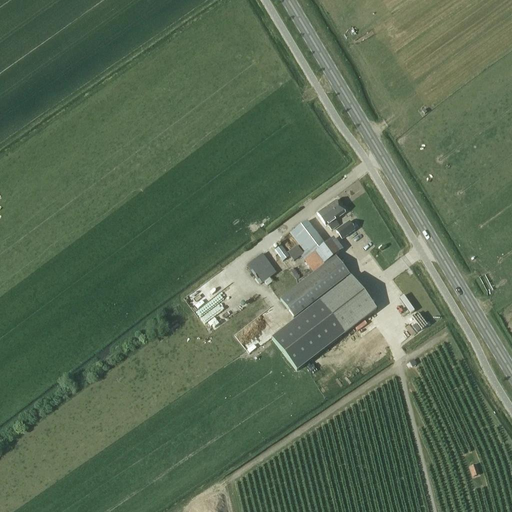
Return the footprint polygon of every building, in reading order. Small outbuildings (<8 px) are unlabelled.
[(326,227),(328,226),(332,232),(339,226),(335,221),(344,214),(335,202),(317,215),(326,227)] [(290,234),(304,253),(303,254),(297,246),(287,253),(293,262),(300,257),(312,273),(343,250),(333,238),(325,245),(307,222),(290,234)] [(342,241),(355,231),(349,222),(335,231),(342,241)] [(274,251),(282,262),(289,257),(281,246),(274,251)] [(276,274),(262,255),(246,266),(260,286),(276,274)] [(294,319),(349,276),(335,257),(279,301),(294,319)] [(382,265),(376,268),(385,285),(391,281),(382,265)] [(351,278),(271,340),(296,372),(376,310),(351,278)] [(223,312),(212,299),(225,289),(221,285),(200,302),(203,306),(197,311),(207,325),(223,312)] [(468,468),(472,478),(480,475),(477,466),(468,468)]
